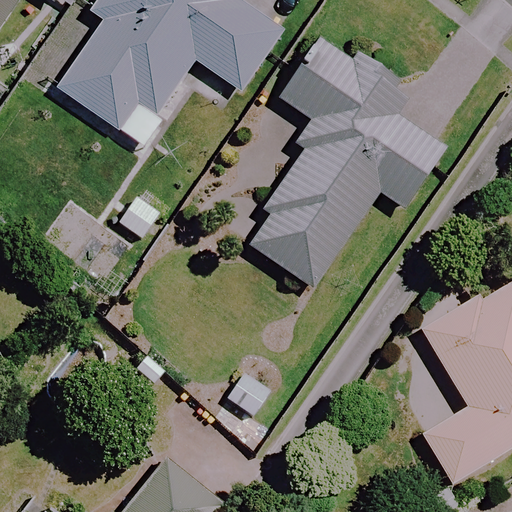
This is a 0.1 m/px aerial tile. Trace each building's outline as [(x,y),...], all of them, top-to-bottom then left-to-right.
[(0,0),(0,30),(19,0),(46,0),(55,5),(58,0),(0,0)] [(239,0),(106,0),(95,18),(105,24),(58,94),(120,135),(139,107),(159,121),(195,66),(241,96),(282,35),(236,5),(239,0)] [(411,106),(322,47),(283,105),(322,130),(244,248),(313,294),(378,196),(403,212),(442,154),(398,125),(411,106)] [(511,286),(425,337),(469,413),(423,440),(451,488),(511,452),(511,286)] [(222,511),(167,465),(127,511),(222,511)]
